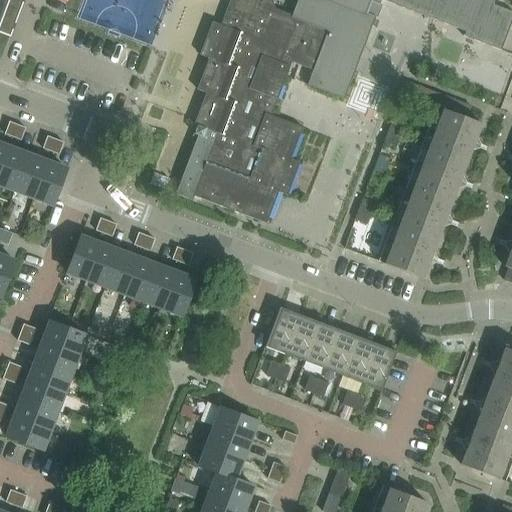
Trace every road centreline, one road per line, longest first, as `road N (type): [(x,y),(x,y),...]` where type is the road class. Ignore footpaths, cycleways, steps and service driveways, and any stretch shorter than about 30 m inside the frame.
road 1 (residential): [(511,313),(405,314),(274,265)]
road 2 (residential): [(311,426),(249,401),(237,386),(235,372),(274,265)]
road 3 (residential): [(274,265),(77,191)]
road 4 (residential): [(0,355),(16,313),(42,288),(77,191)]
road 5 (residential): [(77,191),(99,132),(0,97)]
